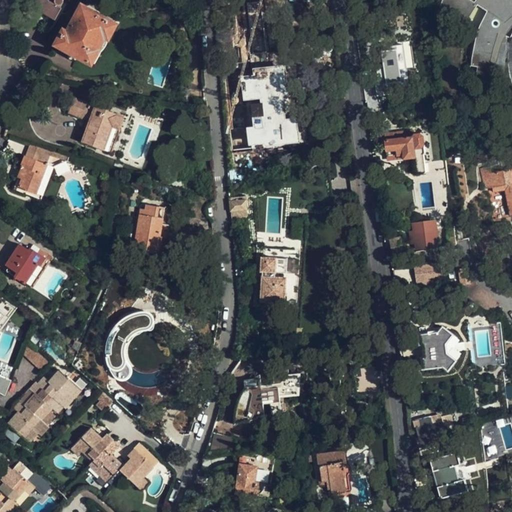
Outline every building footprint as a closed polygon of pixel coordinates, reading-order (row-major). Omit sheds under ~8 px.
[(34,0),(31,7),(44,14),(55,19),(61,7),(59,7),(62,4),(63,2),(62,0),(34,0)] [(471,66),(489,68),(492,51),(495,38),(498,31),(502,24),(508,18),(511,15),(511,0),(475,0),(474,2),(471,0),(441,0),(439,7),(466,20),(476,6),(486,12),(479,25),(474,43),(471,66)] [(63,30),(57,42),(92,62),(98,51),(97,50),(105,35),(109,37),(116,23),(82,5),(67,32),(63,30)] [(489,68),(495,69),(501,43),(505,34),(511,27),(511,26),(511,15),(508,18),(502,24),(498,31),(495,38),(492,51),(489,68)] [(251,65),(266,64),(266,53),(251,53),(251,65)] [(402,91),(397,53),(382,55),(385,78),(374,80),(376,95),(402,91)] [(245,115),(249,148),(301,141),(298,115),(288,117),(285,94),(290,94),(286,63),(253,67),(254,73),(241,75),(245,102),(250,101),(252,114),(245,115)] [(476,74),(494,78),(495,69),(489,68),(477,67),(476,74)] [(416,93),(407,98),(409,102),(418,97),(416,93)] [(117,128),(122,114),(71,96),(66,112),(88,120),(81,141),(103,149),(111,126),(117,128)] [(367,119),(370,118),(379,113),(377,101),(365,102),(367,119)] [(387,119),(382,111),(379,113),(370,118),(374,126),(387,119)] [(109,151),(117,128),(111,126),(103,149),(109,151)] [(394,158),(394,154),(403,153),(404,158),(414,157),(416,173),(425,172),(423,153),(425,151),(422,135),(419,132),(418,128),(384,133),(385,139),(384,139),(386,159),(394,158)] [(47,162),(51,150),(27,142),(19,166),(21,166),(14,185),(23,189),(21,192),(41,199),(54,165),(47,162)] [(509,183),(511,202),(511,168),(490,172),(489,165),(481,167),(485,187),(492,186),(509,183)] [(302,168),(303,206),(330,204),(328,166),(302,168)] [(509,215),(511,214),(511,202),(509,183),(492,186),(493,191),(505,189),(509,215)] [(233,220),(237,220),(248,218),(245,198),(231,200),(233,220)] [(145,209),(140,209),(135,245),(147,247),(147,252),(156,253),(160,250),(162,245),(163,236),(161,236),(165,206),(146,204),(145,209)] [(440,219),(412,223),(413,231),(409,232),(410,234),(413,234),(415,242),(416,249),(437,246),(436,238),(438,237),(436,228),(442,227),(440,219)] [(303,230),(292,229),(291,247),(302,248),(303,230)] [(401,237),(389,240),(392,255),(405,252),(401,237)] [(30,249),(21,242),(5,265),(8,267),(7,269),(31,286),(49,259),(45,257),(47,254),(42,250),(40,252),(31,246),(30,249)] [(283,249),(262,247),(261,270),(262,270),(260,300),(284,302),(286,258),(287,254),(282,254),(283,249)] [(286,258),(284,302),(291,302),(294,259),(286,258)] [(420,278),(432,276),(441,274),(438,261),(418,264),(420,278)] [(418,264),(413,265),(416,286),(433,283),(432,276),(420,278),(418,264)] [(458,270),(460,284),(470,283),(467,268),(458,270)] [(474,302),(488,311),(494,306),(498,304),(492,294),(474,282),(470,283),(460,284),(461,291),(474,302)] [(0,331),(12,316),(2,309),(0,310),(0,331)] [(139,336),(149,334),(153,329),(154,323),(152,317),(148,312),(141,309),(124,316),(111,328),(103,345),(103,363),(111,380),(117,384),(124,384),(130,381),(134,375),(134,368),(129,360),(128,351),(132,342),(139,336)] [(425,357),(421,358),(422,368),(442,366),(447,370),(454,360),(446,353),(444,342),(452,333),(442,326),(436,332),(417,334),(419,344),(423,344),(425,357)] [(27,340),(22,354),(41,371),(50,361),(27,340)] [(72,347),(77,351),(80,343),(75,341),(72,347)] [(242,380),(244,387),(240,394),(235,408),(235,421),(235,425),(281,412),(281,409),(279,394),(299,391),(301,372),(282,375),(281,368),(273,369),(269,370),(261,373),(254,379),(242,380)] [(37,383),(34,381),(11,407),(16,411),(6,423),(10,426),(22,437),(26,441),(35,431),(38,434),(47,425),(43,422),(52,413),(47,409),(50,406),(56,411),(62,405),(63,406),(78,389),(58,370),(48,380),(43,376),(37,383)] [(0,392),(7,396),(13,380),(0,375),(0,392)] [(107,406),(115,398),(105,389),(97,397),(107,406)] [(117,399),(136,415),(141,409),(135,404),(134,404),(122,393),(117,399)] [(448,440),(446,430),(455,428),(450,412),(436,416),(436,415),(429,417),(429,416),(416,420),(417,425),(415,426),(418,435),(414,436),(415,438),(418,438),(421,447),(448,440)] [(22,437),(10,426),(5,432),(17,443),(22,437)] [(94,458),(112,439),(104,432),(101,436),(91,426),(77,441),(84,448),(94,458)] [(213,432),(211,444),(231,448),(233,435),(213,432)] [(118,445),(112,439),(94,458),(91,461),(102,471),(109,477),(118,467),(122,463),(111,452),(118,445)] [(153,466),(158,460),(138,440),(126,453),(129,456),(122,463),(118,467),(134,482),(142,474),(145,476),(153,466)] [(78,455),(84,448),(77,441),(71,447),(78,455)] [(343,463),(347,462),(345,450),(317,454),(319,465),(320,465),(321,472),(318,473),(320,485),(327,483),(328,489),(331,488),(332,494),(334,494),(334,496),(347,494),(347,491),(343,463)] [(430,459),(440,496),(466,489),(463,478),(454,480),(449,466),(459,463),(456,452),(430,459)] [(350,462),(347,462),(343,463),(347,491),(350,490),(349,475),(352,472),(353,468),(352,464),(350,462)] [(257,466),(241,463),(237,492),(257,495),(257,491),(259,484),(259,481),(255,481),(257,466)] [(34,467),(26,476),(45,493),(53,485),(34,467)] [(0,487),(15,501),(26,490),(32,483),(15,468),(4,480),(0,476),(0,487)] [(109,477),(102,471),(96,477),(103,484),(109,477)] [(142,474),(134,482),(142,490),(150,481),(145,476),(142,474)] [(37,488),(32,483),(26,490),(31,495),(37,488)] [(0,511),(12,511),(18,505),(15,501),(0,487),(0,511)] [(485,503),(475,505),(476,511),(478,511),(486,511),(485,503)]
